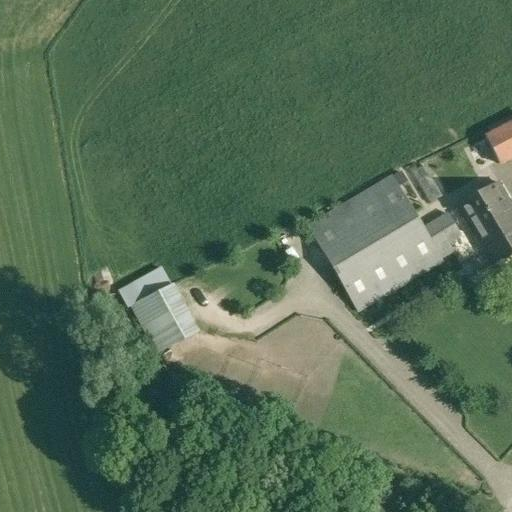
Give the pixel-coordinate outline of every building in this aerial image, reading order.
[(486,138),(499,162),(501,165),(511,159),(511,120),(485,135),(486,138)] [(392,177),(308,227),(358,312),(443,262),(437,251),(460,238),(447,215),(423,229),(398,188),(407,183),(401,174),(393,178),(392,177)] [(511,206),(498,183),(457,207),(492,268),(511,256),(511,206)] [(161,268),(118,292),(128,308),(171,285),(161,268)] [(163,351),(193,336),(199,332),(174,285),(130,308),(157,354),(163,351)]
